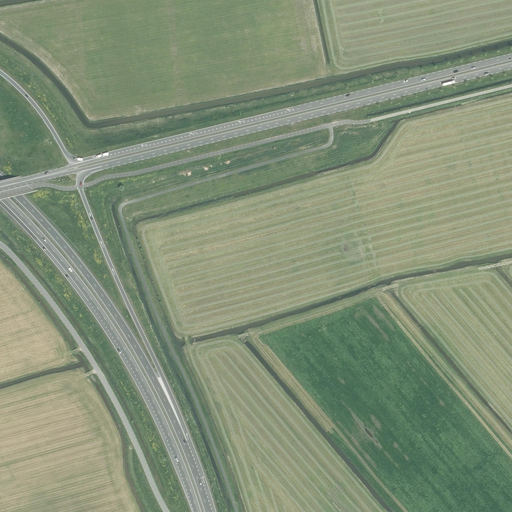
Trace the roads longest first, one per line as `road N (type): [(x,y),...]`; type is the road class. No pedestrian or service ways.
road 1 (unclassified): [(80,187),(511,85)]
road 2 (primary): [(511,56),(99,158)]
road 3 (primary): [(101,166),(511,66)]
road 4 (trunk): [(184,443),(104,297),(0,177)]
road 5 (unclassified): [(0,244),(96,367),(166,511)]
road 6 (track): [(511,262),(400,284),(239,336)]
road 7 (trunk): [(184,443),(80,187)]
road 8 (trunk): [(92,300),(149,393),(197,511)]
road 9 (trunk): [(99,158),(71,159),(0,71)]
road 10 (trunk): [(0,194),(92,300)]
road 11 (trunk): [(0,203),(92,300)]
